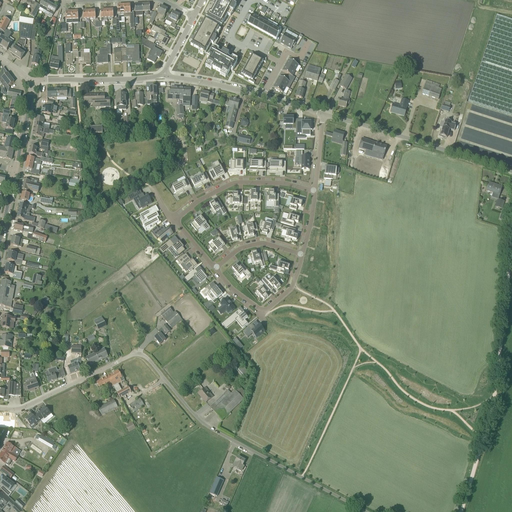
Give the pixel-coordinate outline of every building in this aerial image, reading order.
[(35,3),(36,0),(27,0),(26,3),(31,7),(30,8),(31,9),(28,14),(31,16),(33,13),(38,4),(35,3)] [(41,9),(46,12),(50,4),(43,0),(40,5),(40,6),(38,4),(33,13),(36,15),(40,9),(41,9)] [(228,15),(229,15),(228,15),(230,12),(228,11),(229,9),(233,11),(236,5),(233,3),(234,0),(216,0),(210,12),(209,11),(206,17),(221,25),(227,14),(228,15)] [(57,8),(50,4),(46,12),(52,16),(54,13),(54,14),(57,8)] [(150,17),(151,18),(154,13),(150,12),(150,4),(142,5),(143,12),(146,12),(146,16),(150,16),(150,17)] [(130,5),(124,6),(125,18),(130,18),(130,24),(131,29),(134,29),(134,13),(130,14),(130,5)] [(125,18),(124,6),(118,6),(119,19),(116,19),(116,25),(117,31),(120,31),(119,22),(121,22),(121,18),(125,18)] [(161,21),(164,16),(167,10),(161,6),(157,14),(154,13),(151,18),(148,24),(152,25),(154,21),(157,22),(158,19),(161,21)] [(72,12),(66,12),(66,20),(63,21),(64,24),(60,24),(60,32),(67,31),(66,24),(72,24),(72,12)] [(78,29),(81,29),(81,23),(78,23),(78,20),(78,12),(72,12),(72,24),(78,23),(78,29)] [(173,12),(171,16),(169,15),(166,21),(172,24),(170,27),(175,29),(176,26),(175,25),(176,22),(180,16),(173,12)] [(253,27),(257,18),(252,16),(252,15),(248,24),(253,27)] [(511,21),(497,16),(469,102),(511,116),(511,21)] [(0,30),(4,32),(10,22),(4,18),(0,25),(0,30)] [(30,40),(32,30),(33,20),(19,18),(19,21),(13,21),(12,33),(19,33),(19,40),(10,53),(21,60),(25,54),(26,50),(24,49),(26,40),(30,40)] [(257,29),(262,21),(257,18),(253,27),(257,29)] [(204,19),(191,45),(199,49),(199,50),(205,53),(211,43),(215,45),(217,42),(214,41),(216,38),(214,37),(219,27),(204,19)] [(262,32),(267,23),(262,21),(257,29),(262,32)] [(84,23),(81,23),(81,29),(82,39),(91,39),(90,36),(84,37),(84,33),(85,33),(85,31),(84,31),(84,23)] [(267,34),(271,26),(267,23),(262,32),(267,34)] [(272,37),(276,28),(271,26),(267,34),(272,37)] [(166,46),(169,40),(165,38),(166,36),(164,35),(165,33),(155,27),(153,30),(159,33),(158,35),(159,36),(156,41),(166,46)] [(281,31),(276,28),(272,37),(276,39),(277,40),(281,31)] [(11,44),(12,43),(8,40),(12,35),(7,32),(5,35),(4,37),(6,39),(1,47),(7,51),(11,44)] [(286,46),(291,36),(285,33),(284,36),(283,36),(281,39),(282,40),(280,43),(286,46)] [(297,39),(291,36),(286,46),(292,49),(293,46),(294,46),(296,43),(295,42),(297,39)] [(78,58),(78,53),(70,53),(70,45),(65,45),(66,65),(67,66),(70,66),(71,65),(73,65),(73,61),(74,61),(74,58),(78,58)] [(132,59),(132,63),(136,63),(136,64),(141,64),(140,60),(139,60),(139,45),(134,46),(134,51),(127,51),(127,57),(131,57),(131,59),(132,59)] [(33,56),(31,64),(38,66),(40,57),(42,48),(37,46),(36,51),(34,50),(33,56)] [(108,63),(108,55),(111,55),(110,46),(106,46),(107,52),(100,52),(100,57),(97,57),(97,64),(98,64),(98,65),(102,64),(103,64),(103,63),(108,63)] [(150,56),(149,56),(147,60),(154,64),(157,57),(159,58),(162,52),(155,48),(150,56)] [(121,61),(123,61),(123,57),(127,57),(127,51),(126,51),(126,49),(114,49),(114,63),(115,63),(115,65),(119,65),(119,63),(121,63),(121,61)] [(209,59),(206,65),(207,65),(212,68),(221,73),(226,76),(227,76),(229,72),(230,71),(232,72),(237,62),(236,62),(231,59),(228,57),(229,55),(226,53),(227,51),(224,50),(221,54),(218,52),(213,49),(212,49),(208,57),(210,58),(209,59)] [(90,64),(91,64),(91,54),(84,54),(84,53),(78,53),(78,58),(82,58),(82,61),(84,61),(84,64),(86,64),(86,65),(87,66),(90,65),(90,64)] [(58,70),(59,63),(58,63),(59,61),(56,60),(56,59),(52,58),(51,62),(50,69),(58,70)] [(289,60),(285,66),(295,71),(298,65),(295,63),(296,63),(292,61),(289,60)] [(309,65),(308,69),(305,79),(317,82),(321,69),(309,65)] [(292,77),(295,71),(285,66),(282,71),(289,75),(292,77)] [(3,69),(2,69),(0,73),(0,85),(0,86),(2,85),(4,88),(2,90),(1,93),(3,95),(6,96),(7,95),(9,90),(8,89),(10,88),(8,87),(14,83),(3,69)] [(345,75),(339,86),(346,90),(352,79),(345,75)] [(279,77),(276,82),(286,88),(289,82),(286,80),(279,77)] [(339,82),(334,80),(332,84),(330,88),(334,91),(339,82)] [(304,91),(306,83),(300,81),(295,97),(302,99),(305,91),(304,91)] [(442,90),(439,89),(440,85),(426,81),(421,95),(438,100),(442,90)] [(286,88),(276,82),(273,88),(276,90),(276,91),(280,93),(280,92),(283,93),(286,88)] [(156,87),(150,87),(150,93),(146,93),(147,105),(151,105),(153,103),(153,101),(157,101),(156,87)] [(176,97),(176,100),(183,101),(183,97),(184,89),(170,88),(169,91),(167,91),(167,100),(167,99),(172,100),(172,96),(176,97)] [(58,98),(57,89),(47,90),(48,98),(58,98)] [(57,89),(58,98),(71,98),(71,90),(67,90),(67,89),(57,89)] [(21,93),(9,90),(7,95),(7,96),(12,97),(20,99),(21,93)] [(203,91),(202,92),(200,99),(200,98),(199,101),(207,103),(212,104),(213,100),(214,95),(209,94),(205,93),(206,92),(205,91),(203,91)] [(118,98),(116,98),(116,110),(126,110),(126,94),(118,94),(118,98)] [(139,106),(143,106),(143,94),(135,94),(136,103),(133,103),(133,109),(139,109),(139,106)] [(350,100),(348,99),(349,95),(345,94),(343,100),(340,99),(338,106),(346,108),(347,104),(349,105),(350,100)] [(93,95),(84,95),(84,104),(97,104),(97,107),(110,107),(110,98),(104,99),(104,95),(101,95),(101,96),(99,96),(99,95),(96,95),(96,96),(93,97),(93,95)] [(21,99),(20,99),(12,97),(9,111),(18,113),(21,99)] [(230,99),(229,103),(227,102),(226,103),(225,105),(226,106),(228,107),(230,108),(225,127),(232,129),(240,101),(236,100),(234,100),(230,99)] [(391,112),(398,114),(398,115),(404,116),(407,108),(406,108),(408,101),(402,100),(400,106),(393,104),(390,112),(391,112)] [(444,101),(441,110),(448,113),(450,108),(449,107),(451,104),(444,101)] [(52,112),(57,113),(58,107),(53,106),(52,105),(46,104),(45,107),(43,107),(42,113),(51,115),(52,112)] [(34,127),(45,129),(49,130),(50,126),(43,125),(44,120),(49,120),(50,117),(41,115),(40,118),(36,117),(34,127)] [(296,130),(297,120),(293,120),(293,118),(288,117),(284,117),(283,125),(292,126),(292,129),(296,130)] [(15,125),(16,121),(2,118),(1,123),(7,124),(5,129),(13,130),(14,125),(15,125)] [(443,127),(441,134),(440,133),(439,137),(442,138),(443,137),(446,138),(449,129),(455,131),(456,125),(451,123),(451,122),(446,120),(443,127)] [(312,131),(312,128),(312,123),(302,123),(302,126),(296,126),(296,133),(302,133),(302,136),(310,136),(310,131),(312,131)] [(32,136),(43,138),(44,132),(49,133),(49,130),(45,129),(34,127),(32,136)] [(335,131),(332,138),(342,141),(344,134),(335,131)] [(251,138),(239,135),(237,142),(249,145),(251,138)] [(0,146),(0,147),(4,148),(14,150),(16,140),(4,138),(3,147),(0,146)] [(387,162),(391,149),(362,139),(359,148),(366,151),(365,155),(387,162)] [(0,157),(11,160),(14,150),(4,148),(0,147),(0,157)] [(37,156),(37,157),(43,158),(44,154),(36,152),(37,148),(30,147),(28,154),(37,156)] [(295,151),(295,158),(299,158),(299,165),(302,166),(301,170),(308,170),(309,157),(302,157),(302,152),(295,151)] [(28,157),(26,163),(30,164),(33,165),(37,165),(40,166),(41,160),(28,157)] [(230,161),(230,171),(243,171),(243,162),(230,161)] [(371,175),(373,169),(349,161),(347,168),(371,175)] [(266,164),(266,162),(250,162),(250,171),(258,171),(258,170),(266,170),(266,168),(266,164)] [(285,171),(285,162),(269,162),(269,172),(277,172),(277,170),(285,171)] [(36,169),(37,165),(33,165),(30,164),(26,163),(25,169),(36,171),(36,169)] [(209,172),(213,181),(225,175),(220,166),(209,172)] [(339,174),(339,169),(337,169),(337,168),(325,167),(324,179),(332,180),(333,176),(336,177),(336,174),(339,174)] [(206,174),(191,181),(196,189),(210,182),(206,174)] [(34,191),(38,192),(40,185),(32,183),(33,179),(30,178),(29,181),(23,180),(20,189),(28,191),(28,190),(34,192),(34,191)] [(184,191),(191,187),(187,180),(173,187),(177,196),(184,192),(184,191)] [(346,187),(345,193),(352,193),(353,182),(343,181),(343,187),(346,187)] [(502,187),(489,183),(487,191),(499,195),(502,187)] [(261,202),(261,194),(256,194),(256,191),(251,191),(251,196),(249,196),(248,202),(261,202)] [(279,202),(279,195),(274,195),(274,191),(269,191),(269,196),(267,196),(266,202),(279,202)] [(22,193),(21,200),(28,202),(29,197),(33,198),(34,196),(22,193)] [(243,205),(243,197),(238,197),(238,193),(233,193),(233,199),(231,198),(230,204),(243,205)] [(151,204),(149,199),(148,199),(147,197),(145,198),(143,194),(133,199),(136,206),(140,204),(142,209),(151,204)] [(301,207),(302,202),(299,201),(297,201),(298,199),(292,197),(289,209),(296,211),(298,206),(301,207)] [(120,203),(122,208),(133,203),(131,198),(120,203)] [(502,209),(504,202),(497,199),(495,207),(499,208),(502,209)] [(214,202),(209,204),(212,209),(210,210),(213,215),(220,211),(223,215),(226,213),(220,202),(215,205),(214,202)] [(26,213),(29,214),(31,210),(31,209),(34,210),(35,206),(32,205),(32,207),(20,204),(18,211),(26,213)] [(159,217),(156,213),(155,214),(152,209),(144,214),(148,222),(143,225),(146,230),(150,228),(150,227),(159,222),(157,218),(159,217)] [(25,216),(26,213),(18,211),(17,218),(24,220),(23,221),(34,223),(35,219),(25,216)] [(293,227),(295,222),(298,223),(300,218),(289,215),(287,221),(282,219),(281,223),(293,227)] [(191,225),(197,232),(202,227),(206,231),(210,228),(201,217),(198,220),(197,219),(191,225)] [(273,233),(276,220),(272,219),(271,224),(262,222),(260,227),(264,228),(262,233),(267,235),(268,232),(273,233)] [(40,220),(37,228),(44,230),(46,222),(40,220)] [(28,231),(28,233),(32,234),(34,227),(30,226),(16,223),(14,230),(22,232),(23,230),(28,231)] [(258,231),(256,224),(243,227),(244,233),(248,232),(249,237),(254,236),(253,232),(258,231)] [(161,235),(165,240),(173,234),(173,233),(173,234),(168,227),(166,229),(163,226),(153,234),(157,239),(161,235)] [(294,235),(296,230),(283,226),(282,231),(287,232),(285,240),(291,241),(291,239),(296,241),(298,236),(294,235)] [(241,236),(239,228),(227,231),(229,237),(231,236),(232,241),(237,240),(236,237),(241,236)] [(40,241),(42,236),(34,233),(31,240),(36,242),(37,240),(40,241)] [(22,244),(28,244),(28,241),(23,240),(12,238),(11,246),(22,248),(22,244)] [(225,246),(224,245),(219,238),(209,247),(215,254),(221,249),(225,246)] [(159,250),(163,254),(171,248),(172,248),(179,256),(185,251),(183,248),(183,247),(179,242),(178,243),(174,246),(170,241),(159,250)] [(26,253),(35,255),(37,249),(27,247),(26,253)] [(263,258),(262,254),(257,255),(256,252),(251,253),(253,258),(251,259),(252,265),(260,263),(261,268),(265,267),(264,262),(263,258)] [(16,254),(9,253),(7,260),(15,262),(14,265),(21,267),(22,261),(15,259),(16,254)] [(197,265),(192,259),(191,260),(186,254),(177,261),(181,266),(183,264),(189,272),(197,265)] [(288,271),(290,266),(285,264),(285,262),(280,261),(277,268),(270,266),(269,270),(283,275),(285,270),(288,271)] [(13,271),(14,267),(6,265),(5,273),(12,275),(11,278),(21,281),(22,273),(13,271)] [(251,275),(242,265),(238,268),(236,265),(232,269),(236,273),(234,274),(238,278),(244,273),(247,277),(251,275)] [(196,269),(184,279),(188,282),(194,277),(200,284),(207,278),(201,270),(198,272),(196,269)] [(42,277),(34,275),(32,284),(41,286),(42,282),(40,282),(42,277)] [(280,286),(277,282),(278,281),(275,277),(269,282),(265,278),(262,280),(270,290),(274,287),(276,290),(280,286)] [(11,282),(2,281),(0,290),(0,298),(8,300),(12,300),(15,287),(10,286),(11,282)] [(269,291),(261,281),(257,284),(261,288),(255,294),(259,298),(260,296),(264,300),(268,297),(266,295),(269,291)] [(213,303),(222,295),(215,288),(206,295),(213,303)] [(197,297),(202,302),(206,297),(202,293),(197,297)] [(8,300),(0,298),(0,306),(11,308),(12,300),(8,300)] [(221,306),(218,309),(222,313),(224,311),(227,314),(233,309),(225,299),(219,304),(221,306)] [(175,312),(174,313),(170,308),(161,315),(165,320),(171,328),(182,320),(175,312)] [(248,324),(245,320),(248,318),(244,313),(242,314),(239,310),(225,321),(225,322),(229,326),(236,320),(243,328),(248,324)] [(16,318),(3,317),(2,323),(1,323),(0,328),(13,329),(14,323),(15,323),(16,318)] [(103,320),(95,323),(98,329),(106,325),(103,320)] [(160,334),(155,339),(160,345),(166,340),(163,337),(170,331),(165,325),(162,328),(158,331),(160,334)] [(256,338),(264,332),(261,328),(260,328),(258,326),(255,329),(252,325),(243,332),(248,338),(251,335),(251,334),(252,333),(256,338)] [(11,349),(13,336),(5,335),(4,337),(1,336),(1,339),(0,339),(0,341),(0,344),(0,347),(11,349)] [(128,341),(124,335),(119,337),(119,336),(111,340),(117,352),(125,348),(123,344),(128,341)] [(72,346),(71,354),(81,355),(81,347),(72,346)] [(86,358),(89,365),(108,357),(104,349),(86,358)] [(77,359),(77,360),(77,364),(72,365),(67,367),(70,374),(80,371),(79,368),(81,368),(81,359),(77,359)] [(236,370),(244,379),(250,374),(242,365),(236,370)] [(56,368),(48,371),(50,376),(46,377),(48,383),(62,378),(59,371),(57,372),(56,368)] [(4,374),(4,371),(0,370),(0,379),(1,379),(1,382),(9,382),(9,378),(4,378),(4,374)] [(118,371),(108,376),(113,386),(117,393),(120,391),(120,389),(120,388),(119,388),(119,387),(118,386),(117,386),(117,384),(121,382),(122,383),(125,381),(124,380),(125,380),(123,378),(122,378),(118,371)] [(104,391),(113,386),(108,376),(96,383),(100,390),(103,389),(104,391)] [(25,384),(26,385),(23,386),(25,391),(28,390),(29,393),(33,391),(32,390),(39,388),(36,380),(25,384)] [(9,383),(8,391),(0,390),(0,398),(3,398),(3,400),(4,401),(7,401),(8,400),(9,396),(14,396),(20,397),(20,384),(15,384),(9,383)] [(246,397),(247,394),(239,386),(231,393),(228,390),(210,408),(222,420),(225,418),(226,419),(231,414),(230,413),(246,397)] [(131,393),(128,388),(121,392),(122,394),(118,396),(120,399),(131,393)] [(213,397),(211,394),(210,395),(205,388),(198,394),(205,403),(213,397)] [(144,406),(140,399),(129,406),(134,413),(144,406)] [(114,400),(98,408),(102,415),(118,407),(114,400)] [(51,414),(50,415),(45,408),(40,412),(39,410),(35,414),(41,421),(43,418),(44,420),(46,418),(48,420),(49,420),(53,417),(51,414)] [(41,421),(35,414),(32,416),(31,414),(25,419),(30,425),(29,426),(31,429),(36,426),(35,425),(41,421)] [(0,427),(14,428),(15,420),(11,420),(11,422),(3,421),(3,416),(0,416),(0,427)] [(129,432),(135,428),(132,423),(126,427),(129,432)] [(7,443),(4,449),(10,453),(13,455),(18,457),(21,451),(16,449),(17,449),(7,443)] [(4,449),(0,455),(0,461),(5,464),(6,464),(5,463),(8,458),(15,462),(18,457),(13,455),(10,453),(4,449)] [(245,461),(238,457),(232,467),(241,472),(244,467),(242,466),(245,461)] [(4,466),(0,471),(11,479),(14,474),(4,466)] [(14,485),(5,478),(0,483),(0,484),(2,486),(0,488),(9,497),(12,493),(9,491),(14,485)] [(217,497),(224,481),(216,478),(209,494),(217,497)] [(0,502),(2,501),(5,505),(8,503),(12,507),(15,505),(6,495),(3,498),(0,494),(0,502)]
